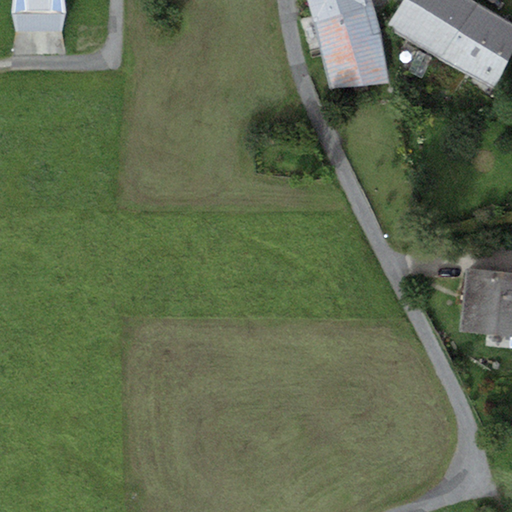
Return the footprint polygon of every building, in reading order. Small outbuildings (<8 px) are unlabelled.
[(13,0),(12,11),(16,30),(62,29),(66,12),(64,0),(13,0)] [(335,83),(384,78),(377,37),(365,0),(312,0),(321,30),(335,83)] [(511,42),(511,28),(467,0),(411,0),(407,7),(400,13),(394,24),(402,30),(468,69),(471,64),(495,81),(499,75),(494,71),(511,42)] [(433,56),(418,50),(409,70),(423,76),(433,56)] [(511,276),(471,272),(466,325),(511,329),(510,346),(511,345),(511,276)]
